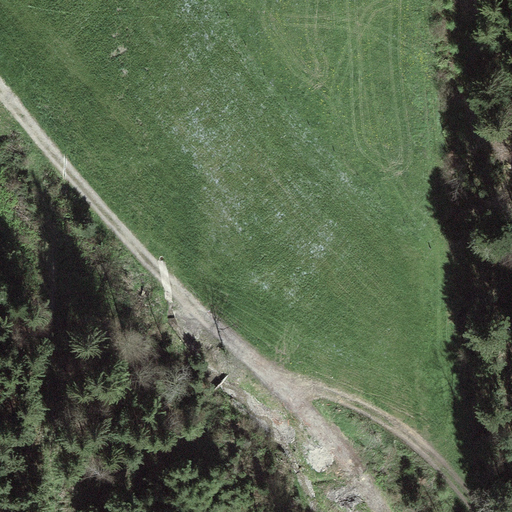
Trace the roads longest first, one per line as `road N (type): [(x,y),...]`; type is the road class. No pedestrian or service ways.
road 1 (track): [(0,95),(97,209),(268,371),(422,441),(482,511)]
road 2 (track): [(22,121),(54,263),(54,511)]
